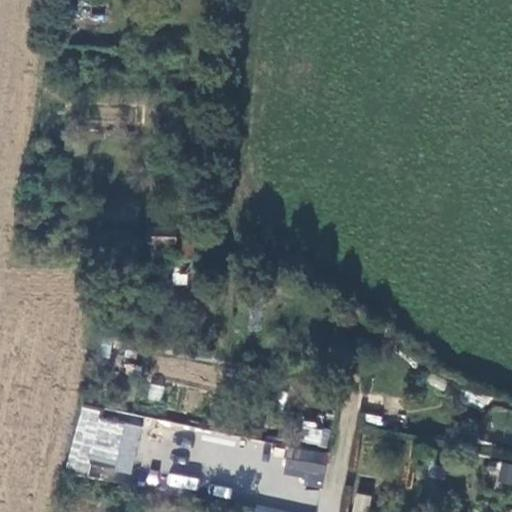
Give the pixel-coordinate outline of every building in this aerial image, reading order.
[(175,228),(149,223),(146,238),(173,242),(175,228)] [(192,243),(179,241),(177,257),(191,259),(192,243)] [(108,341),(96,339),(93,354),(105,357),(108,341)] [(129,481),(141,419),(80,407),(68,469),(129,481)] [(326,432),(299,426),(296,441),(323,446),(326,432)] [(318,454),(299,451),(296,470),(315,473),(318,454)] [(511,464),(503,461),(495,479),(511,486),(511,464)] [(167,488),(197,488),(197,475),(167,475),(167,488)] [(354,494),(352,511),(368,511),(370,495),(354,494)]
